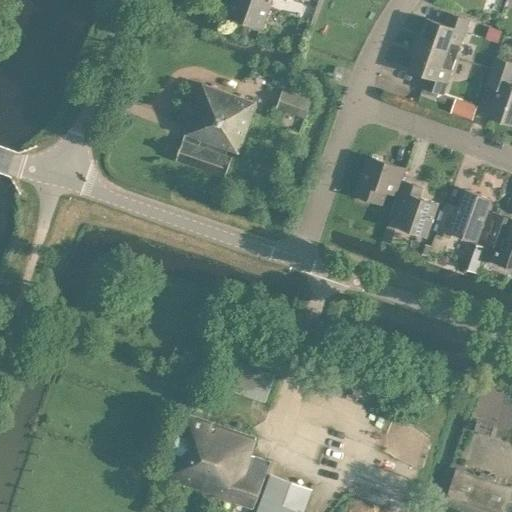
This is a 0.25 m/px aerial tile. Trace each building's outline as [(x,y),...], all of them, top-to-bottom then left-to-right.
[(252,0),(230,0),(225,14),(262,27),(269,6),(252,0)] [(416,42),(446,51),(449,40),(458,43),(460,43),(468,19),(446,11),(442,22),(425,16),(416,42)] [(492,24),(488,36),(498,39),(502,28),(492,24)] [(302,36),(293,33),(290,42),(300,45),(302,36)] [(425,73),(421,85),(442,92),(450,67),(441,64),(446,51),(416,42),(407,67),(425,73)] [(488,114),(511,122),(511,80),(510,79),(511,74),(511,60),(495,55),(485,83),(497,87),(488,114)] [(191,112),(175,158),(224,175),(231,154),(225,152),(226,147),(239,152),(256,101),(201,82),(195,101),(189,99),(185,110),(191,112)] [(277,105),(303,115),(309,99),(282,89),(277,105)] [(475,107),(467,104),(464,115),(471,118),(475,107)] [(354,193),(382,202),(386,191),(395,195),(405,167),(367,154),(354,193)] [(397,225),(425,235),(437,201),(417,194),(420,185),(403,179),(390,215),(400,218),(397,225)] [(436,233),(449,237),(451,232),(475,240),(490,197),(464,188),(457,207),(446,204),(436,233)] [(494,261),(511,266),(511,217),(497,213),(488,243),(498,247),(494,261)] [(381,239),(390,242),(395,227),(386,224),(381,239)] [(428,251),(441,255),(445,242),(433,238),(428,251)] [(222,385),(264,400),(273,373),(231,359),(222,385)] [(249,452),(255,435),(187,411),(165,474),(252,505),(264,476),(270,459),(249,452)] [(447,494),(501,511),(504,511),(511,487),(511,485),(456,467),(447,494)] [(256,511),(307,511),(302,510),(308,492),(269,477),(256,511)]
